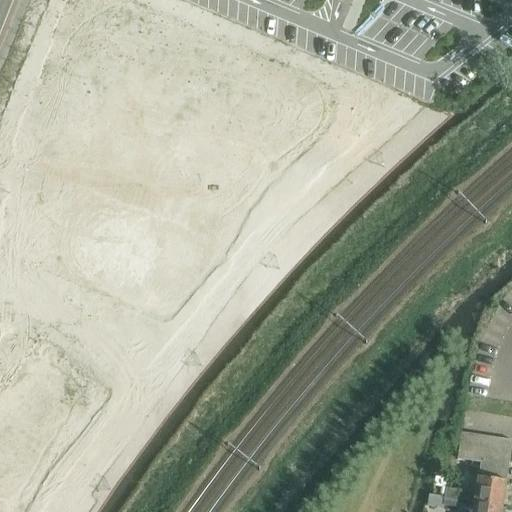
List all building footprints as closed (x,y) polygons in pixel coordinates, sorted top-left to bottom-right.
[(462,433),(458,460),(471,462),(475,435),(462,433)] [(483,463),(487,437),(475,435),(471,462),(481,463),(483,463)] [(496,465),(499,439),(487,437),(483,463),(496,465)] [(511,441),(499,439),(496,465),(509,467),(511,447),(511,441)] [(475,503),(503,507),(509,467),(496,465),(483,463),(481,463),(475,503)] [(460,491),(447,489),(445,498),(459,500),(460,491)] [(444,507),(458,509),(459,500),(445,498),(444,507)] [(502,511),(503,507),(475,503),(473,511),(502,511)]
